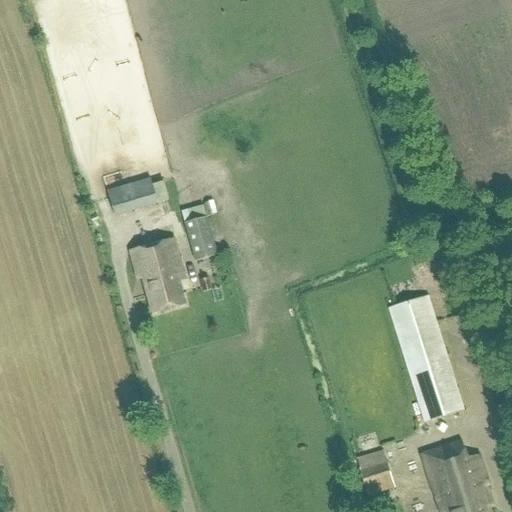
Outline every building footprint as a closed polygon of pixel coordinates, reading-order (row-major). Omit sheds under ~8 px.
[(150,178),(106,191),(114,217),(157,204),(157,203),(167,200),(163,184),(153,187),(150,178)] [(195,262),(217,256),(206,218),(184,224),(195,262)] [(152,315),(185,306),(179,282),(185,281),(173,239),(130,252),(137,280),(143,279),(152,315)] [(425,423),(463,411),(427,296),(389,308),(425,423)] [(447,511),(487,511),(482,494),(489,490),(478,457),(467,460),(461,444),(422,455),(440,511),(447,511)] [(368,498),(395,490),(384,452),(357,461),(368,498)]
